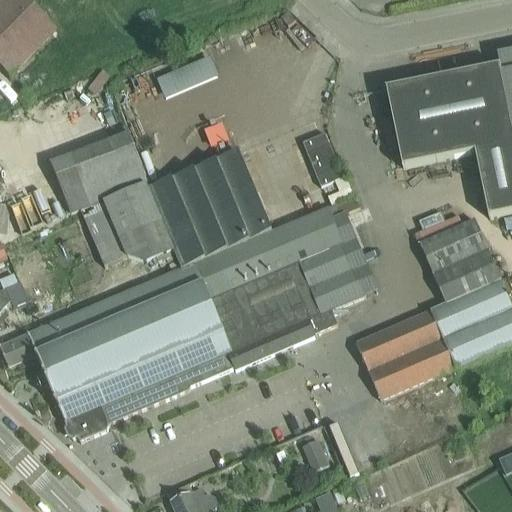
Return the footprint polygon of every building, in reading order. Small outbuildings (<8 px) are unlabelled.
[(0,0),(0,69),(9,79),(54,33),(21,0),(0,0)] [(511,55),(498,58),(500,70),(387,93),(403,171),(423,167),(475,157),(488,223),(511,217),(511,55)] [(177,88),(227,70),(222,56),(172,73),(177,88)] [(140,104),(159,98),(155,83),(136,89),(140,104)] [(239,121),(220,123),(222,143),(242,141),(239,121)] [(70,217),(81,213),(147,187),(128,137),(51,166),(70,217)] [(343,181),(338,169),(326,139),(303,149),(315,179),(317,178),(322,190),(343,181)] [(272,235),(238,155),(149,192),(173,253),(182,273),(0,349),(0,351),(9,372),(37,361),(56,406),(57,406),(67,429),(65,433),(68,440),(72,441),(73,443),(78,441),(80,445),(107,434),(109,428),(189,394),(191,391),(234,372),(235,375),(316,340),(315,338),(337,329),(331,315),(366,300),(332,223),(346,217),(360,211),(355,200),(272,235)] [(349,177),(353,187),(340,191),(344,200),(367,192),(360,173),(349,177)] [(173,253),(149,192),(147,187),(81,213),(102,271),(126,262),(145,265),(173,253)] [(346,217),(332,223),(366,300),(379,294),(346,217)] [(381,404),(511,347),(511,308),(475,224),(420,248),(446,308),(356,347),(378,397),(381,404)] [(0,295),(0,316),(11,305),(13,311),(29,305),(21,287),(4,294),(0,295)] [(319,443),(302,450),(313,475),(329,468),(319,443)] [(193,496),(189,487),(168,497),(172,506),(171,506),(173,511),(216,511),(217,508),(214,500),(210,499),(206,500),(203,492),(193,496)] [(318,511),(332,511),(331,508),(335,506),(331,496),(314,502),(318,511)]
